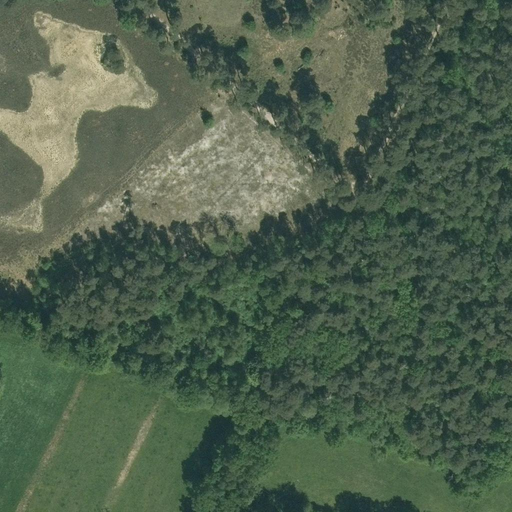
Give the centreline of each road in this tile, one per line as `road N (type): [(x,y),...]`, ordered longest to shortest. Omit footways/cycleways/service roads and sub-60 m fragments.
road 1 (track): [(127,0),(359,192)]
road 2 (track): [(359,192),(418,300),(511,342)]
road 3 (track): [(453,0),(359,192)]
